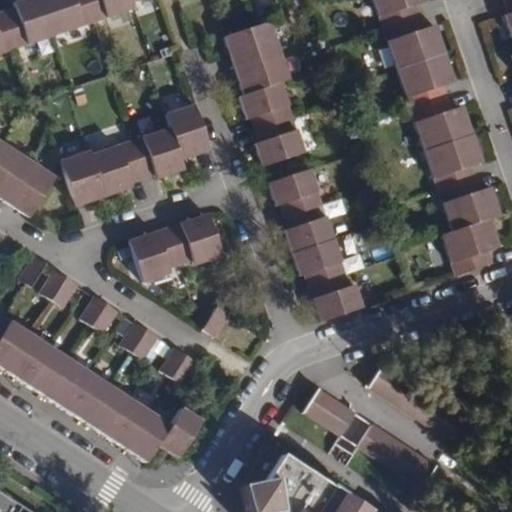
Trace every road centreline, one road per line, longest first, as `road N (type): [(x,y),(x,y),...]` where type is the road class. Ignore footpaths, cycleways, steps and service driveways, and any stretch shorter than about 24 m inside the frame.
road 1 (residential): [(511,285),(293,357)]
road 2 (residential): [(293,357),(179,511)]
road 3 (residential): [(63,260),(98,235),(233,189)]
road 4 (residential): [(453,0),(511,169)]
road 5 (residential): [(233,189),(293,357)]
road 6 (tertiary): [(0,416),(147,511)]
road 7 (residential): [(63,260),(202,350)]
road 8 (residential): [(188,52),(233,189)]
